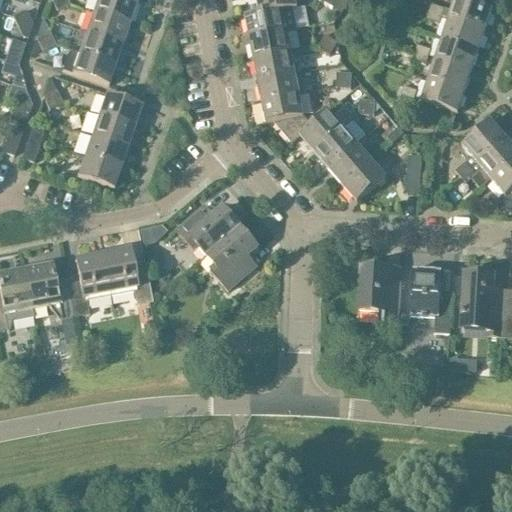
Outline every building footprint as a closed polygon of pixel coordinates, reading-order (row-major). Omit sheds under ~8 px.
[(130,27),(137,7),(115,0),(98,0),(93,15),(130,27)] [(298,10),(296,0),(255,0),(259,16),(259,17),(284,12),(284,13),(294,11),(298,10)] [(330,8),(336,0),(327,0),(325,5),(330,8)] [(337,13),(345,1),(343,0),(336,0),(330,8),(337,13)] [(486,33),(492,13),(456,0),(449,21),(486,33)] [(70,7),(67,1),(53,7),(56,13),(70,7)] [(442,19),(445,12),(431,7),(429,14),(442,19)] [(298,31),(294,11),(284,13),(284,12),(259,17),(259,16),(245,18),(249,41),(288,33),(298,31)] [(30,21),(27,14),(13,20),(16,27),(30,21)] [(440,26),(442,19),(429,14),(426,21),(440,26)] [(123,48),(130,27),(93,15),(86,36),(123,48)] [(33,27),(30,21),(16,27),(19,33),(33,27)] [(479,54),(486,33),(449,21),(442,41),(479,54)] [(292,55),(288,33),(249,41),(253,63),(292,55)] [(53,41),(50,35),(36,41),(39,48),(53,41)] [(116,68),(123,48),(86,36),(79,56),(116,68)] [(323,54),(331,42),(325,38),(317,50),(323,54)] [(56,48),(53,41),(39,48),(42,54),(56,48)] [(472,74),(479,54),(442,41),(435,62),(472,74)] [(329,58),(337,46),(331,42),(323,54),(329,58)] [(428,60),(431,53),(417,48),(415,55),(428,60)] [(109,90),(116,68),(79,56),(69,52),(61,74),(109,90)] [(296,76),(292,55),(253,63),(257,84),(296,76)] [(426,66),(428,60),(415,55),(412,62),(426,66)] [(465,95),(472,74),(435,62),(428,83),(465,95)] [(4,64),(0,76),(0,78),(14,83),(18,69),(4,64)] [(300,97),(296,76),(257,84),(261,104),(300,97)] [(457,116),(465,95),(428,83),(421,104),(457,116)] [(414,102),(417,93),(403,88),(400,97),(414,102)] [(45,106),(59,100),(56,94),(43,100),(45,106)] [(134,131),(142,110),(105,97),(97,119),(134,131)] [(304,120),(300,97),(261,104),(266,127),(304,120)] [(62,108),(59,100),(45,106),(49,114),(62,108)] [(374,112),(375,104),(360,103),(359,110),(374,112)] [(11,118),(25,111),(22,105),(8,111),(11,118)] [(374,119),(374,112),(359,110),(359,117),(374,119)] [(14,124),(28,118),(25,111),(11,118),(14,124)] [(314,156),(343,131),(329,114),(312,129),(299,138),(314,156)] [(127,151),(134,131),(97,119),(91,139),(127,151)] [(460,180),(506,141),(491,124),(462,149),(472,161),(455,174),(460,180)] [(328,172),(357,147),(343,131),(314,156),(328,172)] [(391,146),(403,136),(398,131),(387,141),(391,146)] [(41,144),(43,137),(31,133),(29,140),(41,144)] [(14,159),(21,138),(9,134),(1,155),(14,159)] [(121,171),(127,151),(91,139),(84,158),(121,171)] [(33,166),(41,144),(29,140),(21,162),(33,166)] [(490,182),(511,163),(511,148),(506,141),(460,180),(465,186),(482,172),(490,182)] [(343,188),(372,163),(357,147),(328,172),(343,188)] [(113,193),(121,171),(84,158),(76,180),(113,193)] [(419,198),(422,160),(407,159),(405,197),(419,198)] [(358,206),(387,180),(372,163),(343,188),(358,206)] [(511,163),(490,182),(504,199),(499,203),(508,213),(511,210),(511,163)] [(207,259),(241,229),(224,210),(209,223),(200,213),(176,233),(186,245),(191,241),(207,259)] [(243,263),(259,250),(241,229),(207,259),(223,279),(219,283),(228,294),(252,273),(243,263)] [(152,305),(145,271),(133,273),(129,252),(102,258),(109,296),(132,291),(136,308),(152,305)] [(109,296),(102,258),(74,263),(78,284),(66,286),(73,320),(89,317),(86,301),(109,296)] [(73,320),(66,286),(55,289),(50,268),(23,273),(30,312),(47,309),(57,323),(73,320)] [(398,329),(401,284),(389,283),(389,271),(362,269),(359,314),(379,315),(378,324),(378,325),(379,326),(380,327),(381,328),(398,329)] [(32,320),(30,312),(23,273),(0,277),(0,334),(9,333),(11,325),(32,320)] [(450,337),(452,295),(441,294),(442,275),(414,273),(411,319),(423,319),(422,321),(427,321),(427,320),(435,320),(434,336),(450,337)] [(502,341),(504,300),(492,299),(494,278),(466,276),(462,333),(464,333),(465,328),(486,330),(486,340),(502,341)] [(511,300),(504,300),(502,341),(511,342),(511,300)] [(147,323),(143,329),(144,335),(155,333),(153,322),(147,323)]
